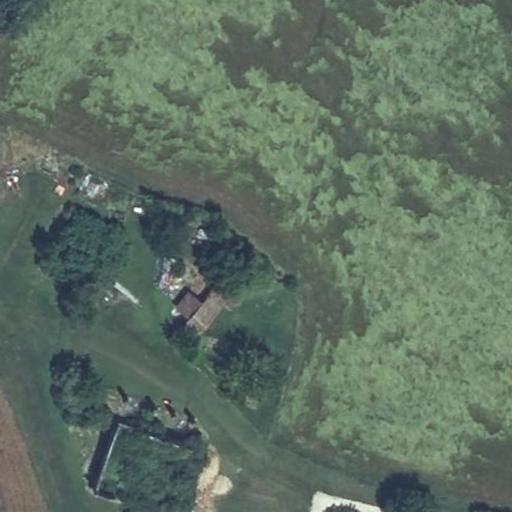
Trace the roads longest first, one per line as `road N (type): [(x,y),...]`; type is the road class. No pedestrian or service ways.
road 1 (track): [(15,331),(116,330),(163,353),(260,454),(331,498),(275,511)]
road 2 (track): [(72,511),(67,453),(0,311)]
